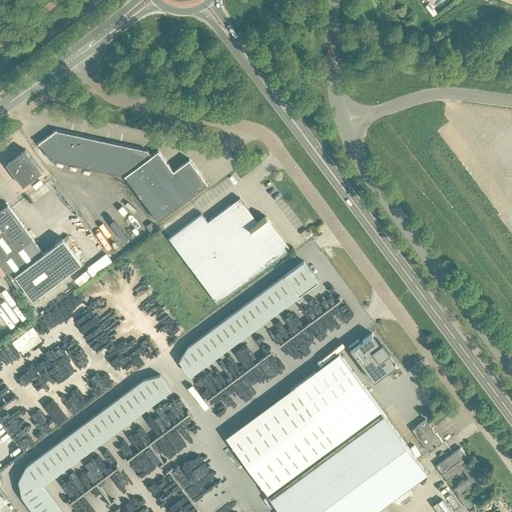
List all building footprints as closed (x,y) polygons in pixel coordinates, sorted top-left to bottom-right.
[(147,149),(57,130),(56,129),(38,142),(51,159),(124,175),(158,220),(208,183),(189,158),(173,170),(158,150),(151,155),(147,149)] [(5,163),(23,186),(42,171),(25,149),(5,163)] [(169,237),(217,302),(290,247),(268,217),(260,223),(239,196),(207,221),(202,212),(169,237)] [(0,261),(11,277),(15,274),(33,298),(82,262),(64,238),(44,252),(8,203),(4,205),(3,204),(1,202),(0,201),(0,261)] [(146,225),(152,232),(157,228),(151,221),(146,225)] [(95,271),(113,258),(107,251),(89,264),(95,271)] [(13,341),(22,354),(42,339),(32,326),(13,341)] [(394,364),(387,354),(390,352),(382,341),(379,344),(372,334),(373,333),(372,332),(360,341),(358,339),(348,346),(351,349),(352,348),(375,379),(374,380),(374,381),(386,371),(388,374),(398,367),(395,364),(394,364)] [(383,411),(339,353),(287,391),(331,449),(383,411)] [(0,419),(7,434),(24,439),(35,438),(44,434),(33,411),(35,405),(41,407),(40,405),(48,408),(49,418),(53,404),(51,399),(54,392),(58,392),(55,384),(45,385),(38,383),(36,384),(35,375),(30,373),(30,369),(17,365),(10,368),(23,397),(20,397),(18,404),(8,401),(5,396),(0,399),(0,398),(0,419)] [(70,511),(45,474),(174,389),(161,370),(159,371),(16,465),(20,482),(39,511),(70,511)] [(268,494),(281,511),(372,511),(428,471),(383,411),(331,449),(268,494)] [(412,428),(429,451),(435,446),(436,446),(437,445),(436,445),(442,441),(426,418),(412,428)] [(458,494),(457,495),(466,507),(472,503),(463,492),(481,478),(465,456),(466,455),(460,446),(436,464),(446,478),(461,467),(468,476),(453,487),(458,494)] [(82,511),(104,511),(103,511),(105,504),(80,498),(80,496),(73,494),(71,502),(78,504),(77,511),(82,511)]
